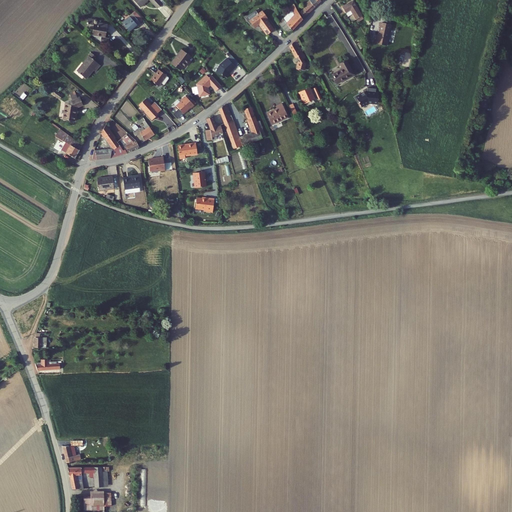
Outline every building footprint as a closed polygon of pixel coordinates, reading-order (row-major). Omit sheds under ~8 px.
[(153,0),(130,0),(137,8),(146,0),(155,9),(159,6),(153,0)] [(308,8),(300,16),(304,21),(315,9),(309,0),(305,5),(308,8)] [(308,0),(309,0),(315,9),(323,0),(308,0)] [(352,4),(341,9),(343,15),(349,13),(354,22),(360,19),(352,4)] [(284,24),(291,34),(303,22),(299,17),(293,6),(289,10),(292,16),(284,24)] [(259,19),(256,15),(246,22),(249,27),(251,26),(256,32),(260,29),(267,38),(274,34),(267,24),(269,23),(264,16),(259,19)] [(139,25),(141,23),(136,16),(133,18),(139,25)] [(139,25),(133,18),(130,21),(128,18),(121,25),(128,33),(131,30),(132,31),(139,25)] [(93,23),(87,22),(86,29),(86,30),(86,31),(87,32),(91,32),(90,38),(100,40),(103,41),(106,29),(97,27),(96,29),(92,28),(93,23)] [(279,27),(287,38),(291,34),(284,24),(283,23),(279,27)] [(374,38),(373,37),(371,45),(382,47),(387,28),(377,25),(374,38)] [(295,72),(303,74),(305,68),(302,63),(304,61),(298,50),(300,49),(296,42),(287,50),(296,66),(295,72)] [(179,50),(169,63),(178,70),(181,66),(182,66),(189,57),(179,50)] [(94,60),(90,56),(87,59),(78,70),(79,71),(75,75),(83,82),(90,74),(92,76),(98,70),(92,63),(94,60)] [(233,68),(226,60),(218,66),(215,74),(225,79),(227,74),(227,73),(229,71),(230,71),(233,68)] [(342,72),(332,79),(338,87),(353,76),(345,64),(339,68),(342,72)] [(166,76),(158,70),(153,77),(152,76),(149,80),(158,87),(160,83),(166,76)] [(215,93),(221,88),(211,77),(208,79),(206,77),(196,86),(199,98),(208,96),(207,89),(210,87),(215,93)] [(355,96),(361,107),(368,103),(377,104),(379,93),(365,91),(355,96)] [(304,108),(314,103),(315,104),(317,103),(317,105),(321,103),(315,92),(310,94),(309,93),(299,97),(304,108)] [(182,104),(176,108),(179,111),(183,116),(187,113),(188,112),(190,110),(191,111),(194,108),(186,99),(185,101),(184,100),(181,103),(182,104)] [(152,107),(146,101),(140,107),(148,116),(147,116),(153,122),(160,116),(159,115),(163,112),(156,104),(152,107)] [(274,108),(265,112),(270,123),(286,117),(280,103),(274,106),(274,108)] [(61,110),(58,126),(69,128),(71,116),(79,113),(75,105),(61,110)] [(226,105),(218,110),(223,125),(231,122),(226,105)] [(293,108),(289,110),(293,119),(297,117),(293,108)] [(237,139),(231,122),(223,125),(231,151),(262,140),(250,109),(243,111),(253,134),(237,139)] [(183,116),(179,111),(173,116),(178,121),(183,116)] [(211,128),(210,128),(212,138),(215,137),(223,135),(220,125),(217,126),(213,117),(207,119),(211,128)] [(16,130),(18,126),(8,120),(5,124),(16,130)] [(136,127),(134,128),(138,133),(147,126),(142,120),(136,125),(138,127),(142,124),(145,127),(138,132),(137,130),(138,130),(136,127)] [(134,128),(127,134),(127,135),(131,138),(137,133),(140,135),(149,128),(147,126),(138,133),(134,128)] [(99,135),(110,151),(116,147),(113,141),(114,141),(104,127),(99,135)] [(140,135),(137,138),(142,144),(154,135),(149,128),(140,135)] [(54,134),(50,140),(61,150),(59,152),(62,154),(59,158),(68,164),(75,154),(54,134)] [(124,149),(127,154),(139,149),(135,142),(131,138),(127,135),(121,137),(123,140),(124,139),(131,145),(124,149)] [(32,140),(27,149),(39,156),(44,148),(32,140)] [(195,142),(177,145),(179,158),(184,157),(184,155),(197,153),(195,142)] [(160,170),(164,170),(162,156),(155,157),(155,158),(153,159),(153,158),(151,158),(151,168),(149,168),(149,170),(158,169),(160,170)] [(216,164),(229,160),(227,156),(214,160),(216,164)] [(206,186),(204,171),(193,172),(193,174),(193,175),(193,178),(194,179),(195,185),(197,187),(206,186)] [(111,177),(96,179),(98,192),(113,189),(113,188),(112,182),(112,181),(111,178),(111,177)] [(137,177),(122,179),(123,190),(138,188),(137,177)] [(205,198),(196,197),(195,208),(204,209),(205,211),(212,212),(214,198),(205,197),(205,198)] [(47,338),(35,338),(36,348),(47,348),(47,338)] [(0,361),(18,354),(15,347),(0,353),(0,361)] [(40,364),(34,364),(36,369),(59,368),(58,363),(47,363),(46,358),(40,359),(40,364)] [(9,422),(39,413),(27,373),(9,378),(11,385),(3,387),(6,396),(23,390),(28,406),(22,408),(20,404),(5,408),(9,422)] [(65,462),(80,458),(79,453),(75,454),(72,445),(61,446),(65,462)] [(95,466),(66,467),(72,488),(78,488),(77,481),(78,481),(78,479),(76,479),(75,474),(95,473),(95,466)] [(108,466),(95,466),(95,473),(96,487),(109,487),(108,466)] [(82,497),(83,511),(110,510),(110,505),(103,505),(103,490),(90,490),(90,496),(82,497)]
